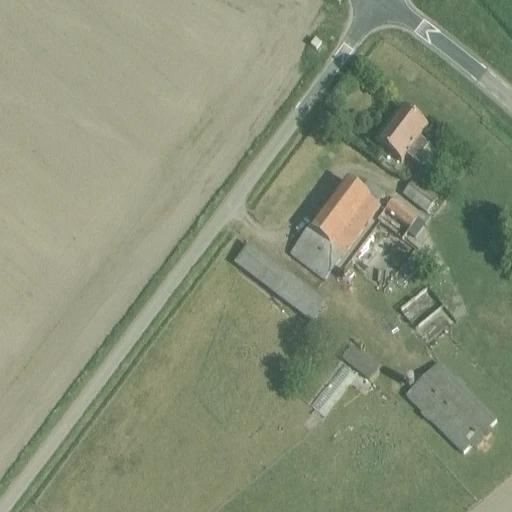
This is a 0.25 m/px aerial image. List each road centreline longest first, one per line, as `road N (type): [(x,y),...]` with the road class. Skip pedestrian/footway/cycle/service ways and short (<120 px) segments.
road 1 (unclassified): [(4,511),(376,0)]
road 2 (unclassified): [(511,104),(382,0)]
